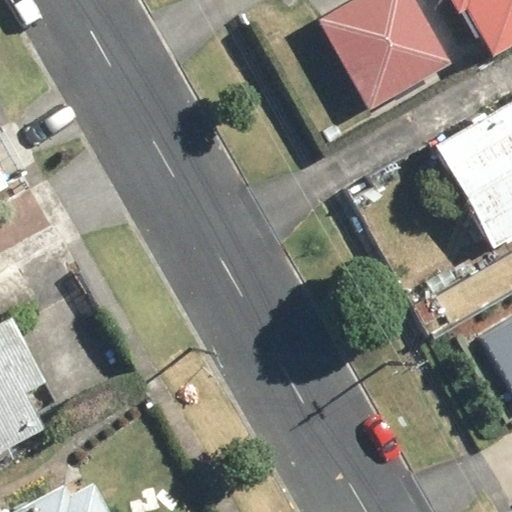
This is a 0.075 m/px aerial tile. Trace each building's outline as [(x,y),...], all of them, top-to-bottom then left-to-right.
[(425,62),(392,0),(359,0),(310,26),(351,101),(425,62)] [(511,0),(442,0),(470,52),(511,29),(511,0)] [(511,88),(422,140),(481,243),(511,225),(511,88)] [(511,309),(462,334),(497,405),(511,397),(511,309)] [(0,441),(29,425),(10,393),(33,379),(0,322),(0,441)] [(0,511),(93,511),(75,479),(54,491),(49,481),(0,508),(0,511)]
